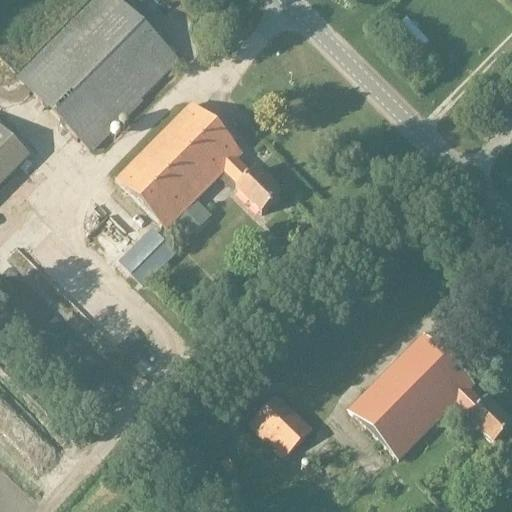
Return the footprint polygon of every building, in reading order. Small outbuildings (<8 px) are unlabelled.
[(112,0),(97,0),(17,81),(88,152),(177,63),(112,0)] [(261,217),(279,198),(253,172),(250,175),(236,161),(240,157),(189,107),(115,183),(165,233),(176,222),(192,237),(207,222),(192,206),(223,174),(237,188),(235,191),(261,217)] [(0,133),(0,187),(27,160),(0,133)] [(493,449),(511,430),(511,429),(485,403),(482,406),(468,392),(472,388),(422,338),(347,414),(397,464),(455,405),(469,419),(466,422),(493,449)] [(281,463),(311,433),(277,398),(246,428),(281,463)]
